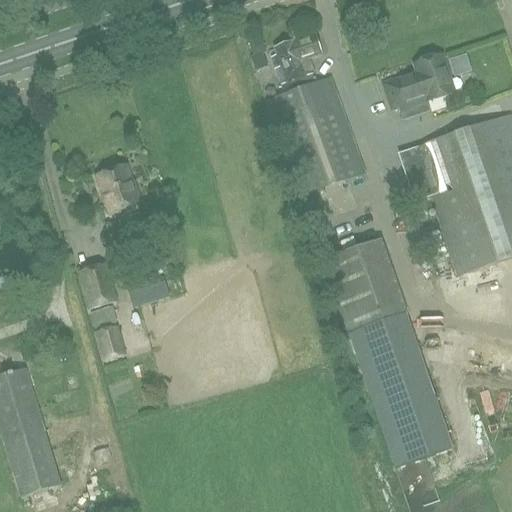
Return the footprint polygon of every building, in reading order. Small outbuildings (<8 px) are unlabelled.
[(267,103),(301,199),(365,176),(338,100),(327,104),(320,84),(318,85),(309,61),(322,56),(315,37),(294,44),(293,44),(275,50),(277,58),(272,59),(285,97),(267,103)] [(471,74),(465,57),(449,63),(454,79),(471,74)] [(454,96),(442,58),(415,66),(418,76),(384,87),(392,112),(426,101),(428,104),(454,96)] [(459,278),(511,259),(511,124),(510,118),(415,151),(398,157),(415,205),(432,199),(459,278)] [(106,218),(142,206),(135,184),(133,184),(128,168),(94,179),(106,218)] [(338,190),(329,195),(337,208),(346,203),(338,190)] [(349,338),(406,318),(379,243),(323,263),(349,338)] [(135,251),(144,276),(164,269),(155,244),(135,251)] [(104,268),(77,275),(86,312),(114,305),(104,268)] [(164,283),(126,293),(129,303),(158,295),(159,302),(168,300),(164,283)] [(113,331),(93,336),(100,364),(120,358),(113,331)] [(0,435),(20,498),(59,486),(22,370),(0,376),(0,435)]
